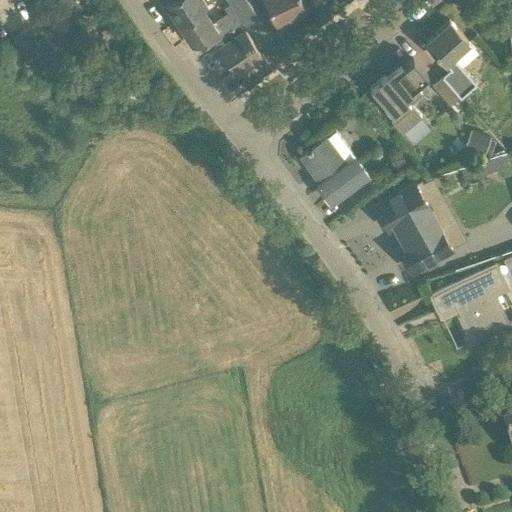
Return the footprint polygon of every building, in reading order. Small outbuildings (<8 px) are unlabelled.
[(164,0),(178,20),(204,4),(210,0),(164,0)] [(246,0),(228,0),(245,25),(258,17),(246,0)] [(266,0),(276,20),(304,6),(300,0),(266,0)] [(215,19),(204,4),(178,20),(191,41),(206,35),(208,39),(215,34),(222,44),(245,28),(228,2),(224,5),(227,11),(215,19)] [(476,82),(462,67),(478,52),(449,19),(426,40),(450,67),(441,75),(460,96),(476,82)] [(245,28),(222,44),(219,46),(236,71),(262,54),(245,28)] [(402,132),(421,115),(411,102),(407,98),(421,87),(417,83),(427,74),(413,57),(403,66),(400,62),(370,87),(393,115),(390,118),(402,132)] [(460,96),(441,75),(432,84),(450,104),(460,96)] [(139,88),(127,85),(125,94),(137,97),(139,88)] [(478,130),(472,147),(485,153),(486,151),(490,153),(496,139),(491,137),(492,135),(478,130)] [(354,155),(345,162),(325,136),(301,154),(312,169),(319,165),(326,175),(317,182),(330,200),(367,173),(354,155)] [(401,148),(388,152),(393,167),(406,163),(401,148)] [(502,154),(476,162),(461,167),(466,182),(481,177),(480,174),(505,166),(502,154)] [(433,198),(421,177),(374,204),(387,227),(394,223),(405,242),(398,246),(411,269),(451,246),(439,225),(451,219),(438,195),(433,198)] [(509,272),(511,270),(511,253),(502,258),(509,272)] [(511,320),(507,323),(490,285),(503,279),(495,262),(427,294),(428,295),(431,294),(438,309),(455,301),(458,308),(457,309),(471,340),(482,334),(484,337),(488,335),(487,332),(511,320)]
